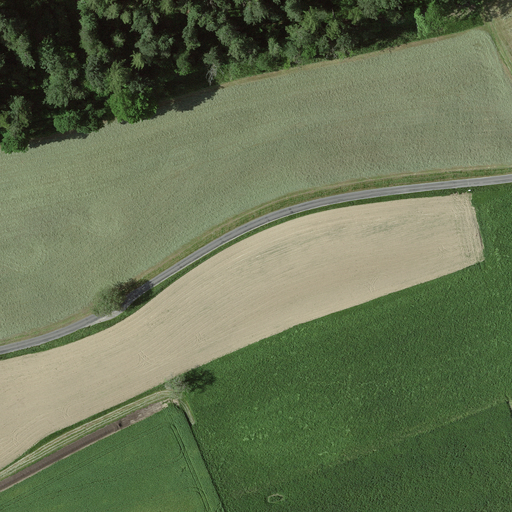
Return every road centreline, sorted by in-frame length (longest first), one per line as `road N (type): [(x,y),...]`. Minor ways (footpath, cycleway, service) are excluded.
road 1 (unclassified): [(0,350),(104,312),(278,213),(360,194),(511,178)]
road 2 (track): [(0,88),(56,89),(139,46),(351,0)]
